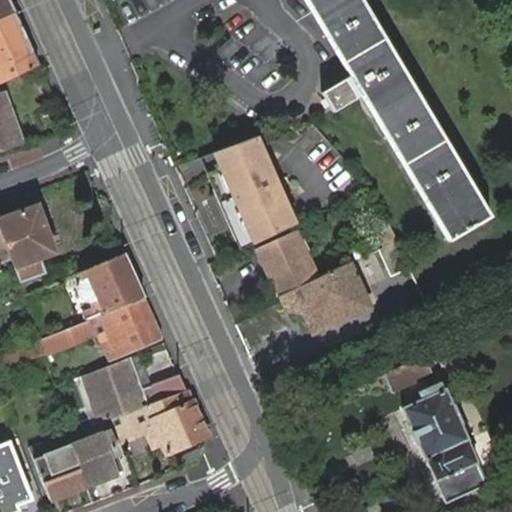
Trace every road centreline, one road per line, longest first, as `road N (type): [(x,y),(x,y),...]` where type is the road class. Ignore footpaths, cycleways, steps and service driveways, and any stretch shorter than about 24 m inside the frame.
road 1 (secondary): [(262,432),(111,99)]
road 2 (residential): [(139,511),(233,472),(262,432)]
road 3 (residential): [(0,183),(75,151),(93,137),(111,99)]
